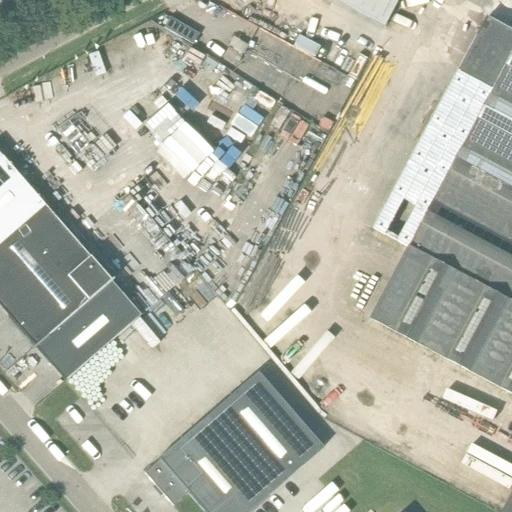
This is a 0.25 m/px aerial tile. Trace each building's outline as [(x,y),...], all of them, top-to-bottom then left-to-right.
[(342,0),(393,24),(404,0),(342,0)] [(511,16),(481,3),(383,225),(406,235),(363,332),(511,397),(511,16)] [(192,45),(198,35),(169,18),(163,29),(192,45)] [(151,113),(97,161),(137,205),(190,158),(151,113)] [(0,248),(45,209),(44,207),(0,157),(0,248)] [(230,203),(190,158),(137,205),(163,235),(176,250),(230,203)] [(97,161),(44,207),(45,209),(109,282),(111,280),(163,235),(97,161)] [(0,309),(34,348),(109,282),(45,209),(0,248),(0,309)] [(111,280),(109,282),(34,348),(32,350),(33,351),(35,349),(64,383),(139,317),(110,284),(112,282),(111,280)] [(159,459),(144,474),(173,507),(187,495),(202,511),(249,511),(323,449),(257,373),(158,458),(159,459)]
